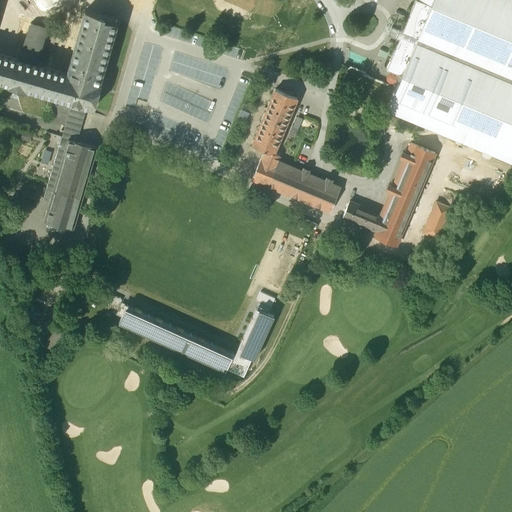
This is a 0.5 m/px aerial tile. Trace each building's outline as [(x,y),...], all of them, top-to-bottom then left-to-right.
[(511,0),(433,0),(431,5),(418,0),(415,0),(405,25),(403,24),(395,43),(397,44),(386,70),(392,73),(388,82),(397,86),(387,111),(511,163),(511,0)] [(103,15),(100,14),(100,15),(85,11),(66,74),(36,65),(47,29),(30,24),(19,60),(0,54),(0,81),(71,102),(71,103),(79,105),(94,109),(94,106),(97,107),(99,102),(96,102),(96,99),(99,100),(101,95),(98,94),(98,92),(102,93),(103,88),(100,87),(101,84),(100,84),(100,83),(103,84),(104,79),(102,78),(102,75),(105,76),(106,72),(104,71),(104,68),(107,69),(109,64),(106,63),(107,60),(109,61),(111,57),(108,56),(109,53),(111,54),(113,49),(110,48),(111,45),(114,46),(115,42),(112,41),(117,23),(104,20),(105,16),(103,16),(103,15)] [(15,34),(17,23),(7,21),(5,31),(15,34)] [(275,89),(251,146),(264,151),(273,155),(274,154),(297,98),(275,89)] [(71,105),(56,101),(54,106),(49,105),(47,111),(52,113),(50,122),(65,126),(70,106),(71,105)] [(79,105),(71,103),(71,105),(70,106),(65,126),(61,137),(68,139),(77,142),(85,113),(78,111),(79,105)] [(61,137),(43,200),(50,202),(68,139),(61,137)] [(77,142),(68,139),(50,202),(47,211),(76,219),(79,208),(80,209),(80,206),(79,206),(80,204),(81,204),(82,201),(81,201),(81,199),(82,199),(94,158),(93,158),(94,155),(96,155),(97,152),(95,152),(96,147),(77,142)] [(435,153),(414,144),(384,216),(349,201),(348,204),(346,204),(346,207),(347,208),(343,217),(377,232),(375,236),(396,245),(435,153)] [(50,165),(55,150),(45,147),(41,162),(50,165)] [(264,151),(252,179),(267,185),(276,165),(279,157),(274,154),(273,155),(264,151)] [(276,165),(267,185),(330,212),(338,192),(276,165)] [(4,168),(1,178),(8,181),(11,171),(4,168)] [(72,230),(76,219),(47,211),(44,221),(72,230)] [(281,287),(300,244),(288,239),(269,282),(281,287)] [(356,250),(332,240),(323,261),(347,271),(349,266),(356,250)] [(359,252),(356,250),(349,266),(353,268),(359,252)] [(275,298),(260,292),(256,301),(271,307),(275,298)] [(113,295),(106,309),(115,314),(122,299),(113,295)] [(126,304),(121,302),(116,313),(121,315),(126,304)] [(270,308),(258,302),(256,308),(259,310),(259,309),(267,313),(270,308)] [(235,353),(127,304),(126,304),(119,322),(225,371),(226,368),(244,376),(251,358),(254,360),(273,316),(259,310),(256,308),(255,308),(235,353)] [(75,339),(67,332),(43,361),(51,368),(75,339)]
